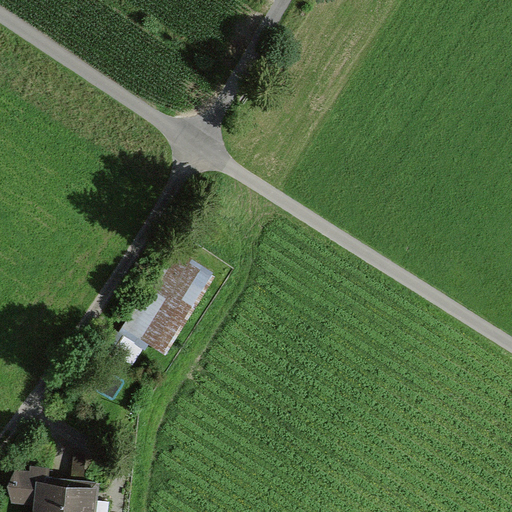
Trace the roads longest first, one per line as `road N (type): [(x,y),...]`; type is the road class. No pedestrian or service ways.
road 1 (unclassified): [(511,348),(0,17)]
road 2 (track): [(0,448),(197,149)]
road 3 (track): [(286,0),(197,149)]
